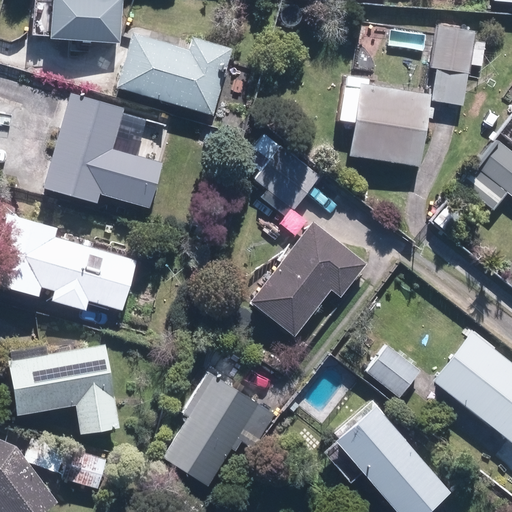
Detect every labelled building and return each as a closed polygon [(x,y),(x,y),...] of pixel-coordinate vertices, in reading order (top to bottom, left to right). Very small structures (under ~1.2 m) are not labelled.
[(459,105),(471,32),(435,26),(428,67),(434,68),(428,100),(459,105)] [(127,33),(110,87),(208,116),(228,51),(188,39),(185,50),(127,33)] [(375,42),(353,39),(349,70),(371,72),(375,42)] [(355,84),(344,155),(414,166),(425,95),(355,84)] [(117,108),(62,93),(36,186),(90,201),(93,192),(142,206),(154,164),(105,150),(117,108)] [(511,156),(493,141),(458,184),(489,210),(504,192),(511,198),(511,156)] [(314,176),(276,146),(253,177),(291,206),(314,176)] [(51,227),(0,213),(0,285),(32,294),(34,287),(48,291),(46,298),(80,307),(82,300),(117,310),(131,261),(48,238),(51,227)] [(306,223),(245,299),(288,333),(326,286),(335,292),(358,263),(306,223)] [(511,368),(465,331),(427,379),(511,446),(511,368)] [(98,344),(1,360),(10,413),(70,403),(75,431),(112,425),(98,344)] [(382,346),(363,372),(393,394),(412,369),(382,346)] [(271,415),(205,374),(181,411),(185,414),(157,458),(199,485),(232,434),(251,446),(271,415)] [(426,511),(449,493),(376,408),(337,442),(398,511),(426,511)] [(10,445),(0,441),(0,511),(37,511),(52,501),(10,445)] [(56,476),(93,486),(99,461),(28,442),(23,461),(57,470),(56,476)]
